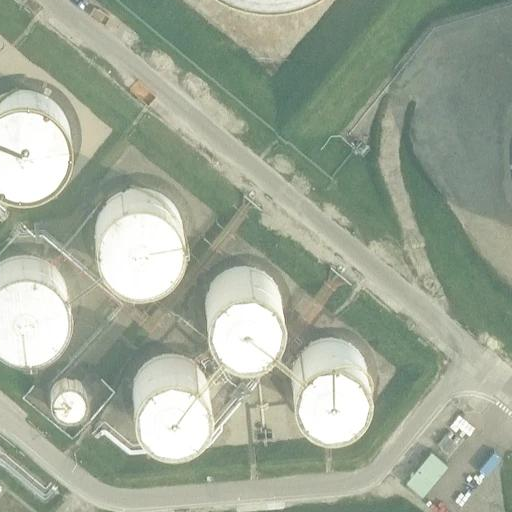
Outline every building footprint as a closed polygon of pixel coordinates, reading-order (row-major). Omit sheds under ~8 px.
[(84,137),(82,124),(79,115),(75,107),(68,99),(60,92),(49,86),(40,83),(30,82),(19,83),(10,86),(0,91),(0,181),(8,186),(18,189),(31,191),(41,189),(52,186),(61,181),(69,173),(75,165),(79,158),(82,148),(84,137)] [(165,224),(164,215),(161,207),(158,201),(153,195),(148,191),(141,186),(133,184),(126,183),(119,183),(110,185),(102,189),(96,194),(91,200),(87,207),(84,215),(83,223),(84,230),(86,238),(89,245),(94,251),(101,257),(108,261),(115,264),(123,264),(132,264),(140,261),(147,257),(152,253),(157,247),(161,241),(164,232),(165,224)] [(58,293),(57,284),(55,278),(52,271),(47,265),(41,260),(34,255),(26,253),(19,252),(12,252),(4,254),(0,255),(0,329),(1,330),(9,332),(16,333),(23,333),(31,331),(38,328),(45,322),(50,318),(55,309),(57,301),(58,293)] [(291,307),(290,299),(289,293),(285,284),(281,279),(274,273),(268,270),(259,267),(252,266),(245,266),(238,267),(231,270),(223,276),(217,283),(213,290),(210,297),(209,306),(210,314),(212,321),(216,329),(221,335),(227,341),(234,344),(242,347),(249,348),(259,347),(266,344),(273,341),(278,337),(283,331),(287,324),(290,316),(291,307)] [(375,384),(374,376),(372,369),(368,362),(365,358),(359,353),(353,350),(346,347),(340,347),(332,347),(326,348),(319,352),(313,356),(308,362),(305,367),(302,374),(301,380),(301,389),(303,396),(306,402),(310,408),(315,412),(322,417),(328,419),(337,421),(342,420),(350,419),(358,415),(364,410),(368,405),(372,399),(374,391),(375,384)] [(219,404),(219,403),(218,394),(217,389),(213,381),(208,376),(203,372),(198,369),(192,366),(184,365),(177,365),(170,367),(163,370),(157,375),(151,381),(148,386),(145,394),(144,402),(145,409),(147,416),(150,423),(155,429),(161,434),(166,437),(173,439),(181,441),(187,440),(195,438),(201,435),(207,430),(212,426),(216,419),(218,411),(219,404)] [(85,387),(83,380),(80,374),(74,370),(68,368),(64,368),(60,369),(55,373),(50,379),(49,383),(48,387),(50,394),(54,399),(59,403),(65,405),(69,405),(73,404),(78,400),(83,394),(85,387)] [(423,493),(447,464),(431,449),(406,479),(423,493)]
